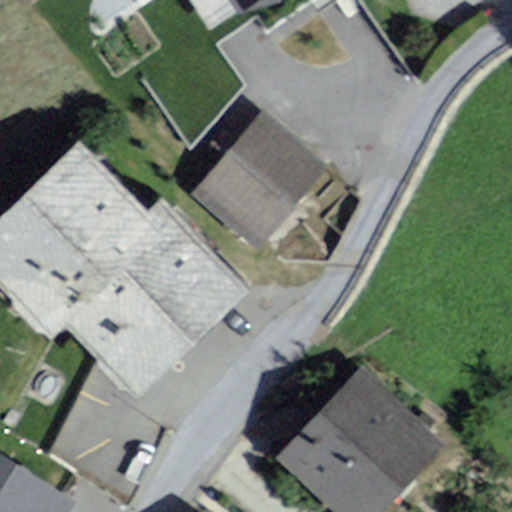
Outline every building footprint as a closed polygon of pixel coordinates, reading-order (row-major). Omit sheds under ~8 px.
[(274,114),(216,174),(282,236),(340,176),(274,114)] [(88,150),(0,240),(0,274),(76,348),(181,240),(88,150)] [(94,346),(162,407),(267,291),(198,230),(94,346)] [(418,511),(472,447),(367,362),(292,455),(362,511),(418,511)] [(0,453),(0,511),(88,511),(90,509),(0,453)]
